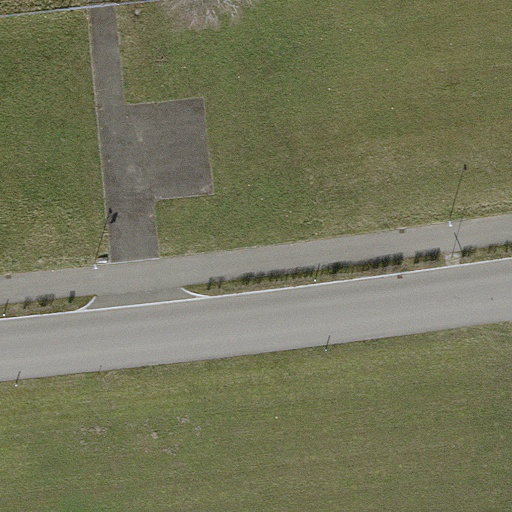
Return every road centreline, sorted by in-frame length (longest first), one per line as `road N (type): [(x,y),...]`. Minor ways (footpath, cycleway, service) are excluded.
road 1 (residential): [(511,296),(0,362)]
road 2 (track): [(147,348),(109,9)]
